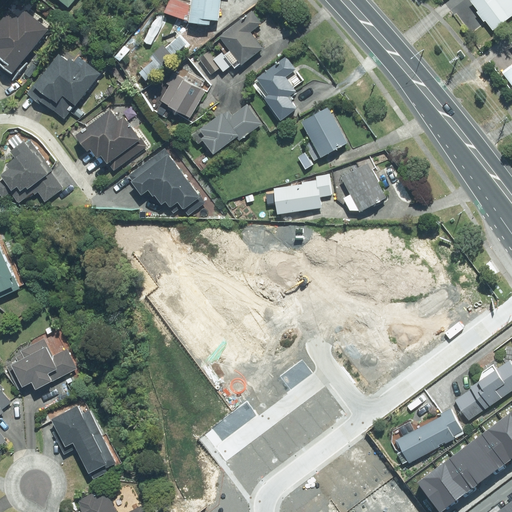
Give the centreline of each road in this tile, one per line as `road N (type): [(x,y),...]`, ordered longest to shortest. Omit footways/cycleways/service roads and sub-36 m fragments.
road 1 (residential): [(511,309),(269,488),(262,511)]
road 2 (secondary): [(511,201),(345,0)]
road 3 (unknown): [(367,416),(317,353),(314,325),(252,240)]
road 4 (unknown): [(330,369),(222,449)]
